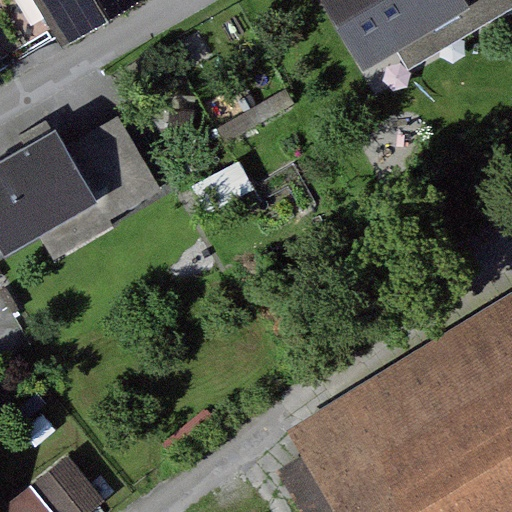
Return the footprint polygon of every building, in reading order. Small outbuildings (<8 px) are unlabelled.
[(144,0),(53,0),(77,40),(144,0)] [(511,0),(341,0),(392,83),(511,10),(511,0)] [(0,85),(14,77),(0,53),(0,85)] [(112,217),(163,189),(122,117),(71,145),(103,200),(112,217)] [(61,127),(0,161),(0,246),(5,256),(103,200),(71,145),(61,127)] [(511,511),(511,300),(300,431),(318,459),(288,478),(309,511),(511,511)] [(28,511),(95,511),(109,501),(74,457),(19,500),(28,511)]
